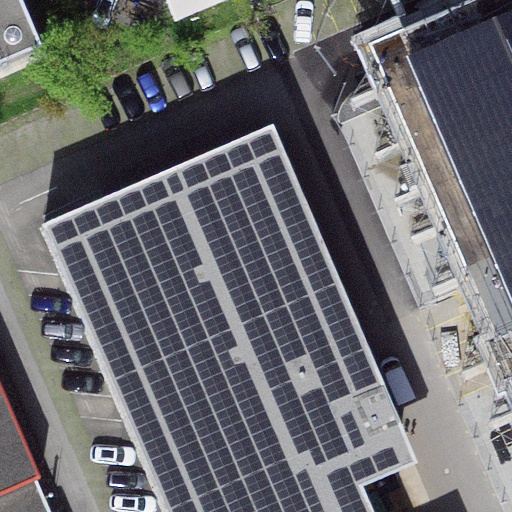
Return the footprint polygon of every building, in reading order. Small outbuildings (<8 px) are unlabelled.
[(0,0),(0,82),(43,64),(15,0),(0,0)] [(168,0),(165,1),(175,23),(228,0),(168,0)] [(511,0),(437,0),(353,38),(374,87),(326,108),(414,306),(460,286),(511,402),(511,0)] [(373,511),(362,486),(417,463),(275,125),(40,223),(162,511),(373,511)] [(51,511),(0,389),(0,511),(51,511)]
